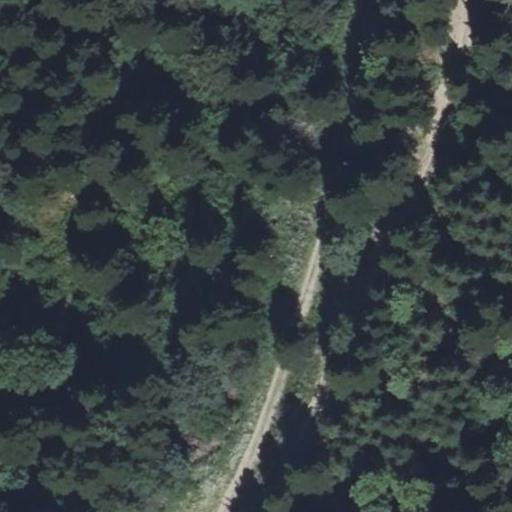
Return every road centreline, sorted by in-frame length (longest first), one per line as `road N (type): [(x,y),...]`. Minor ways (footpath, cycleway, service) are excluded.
road 1 (track): [(240,511),(273,478),(351,340),(387,251),(469,121),(471,0)]
road 2 (track): [(216,511),(326,244),(381,0)]
